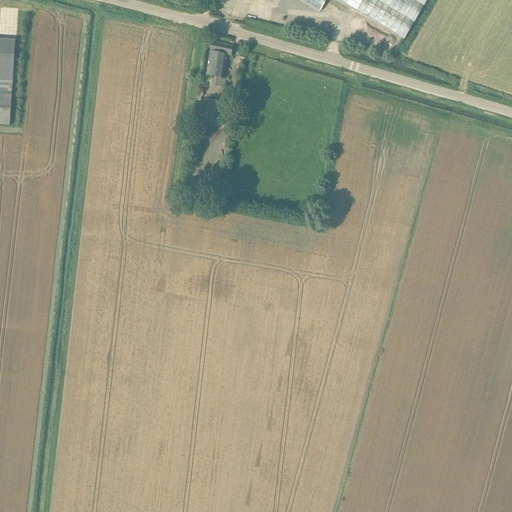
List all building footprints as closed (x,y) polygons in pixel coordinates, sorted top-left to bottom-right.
[(336,0),(404,40),(409,31),(427,0),(298,0),(320,12),(326,0),(336,0)] [(0,40),(0,125),(10,126),(13,81),(12,81),(15,41),(0,40)] [(212,42),(210,52),(213,52),(208,76),(222,79),(227,55),(231,56),(233,47),(212,42)] [(203,97),(205,84),(199,83),(197,101),(200,102),(201,97),(203,97)] [(202,125),(221,128),(224,102),(206,99),(202,125)]
